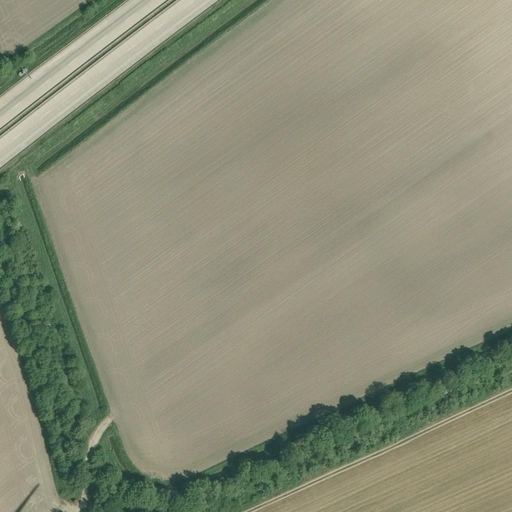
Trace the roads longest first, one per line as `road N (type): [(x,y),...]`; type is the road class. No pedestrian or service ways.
road 1 (motorway): [(0,146),(192,0)]
road 2 (motorway): [(147,0),(0,112)]
